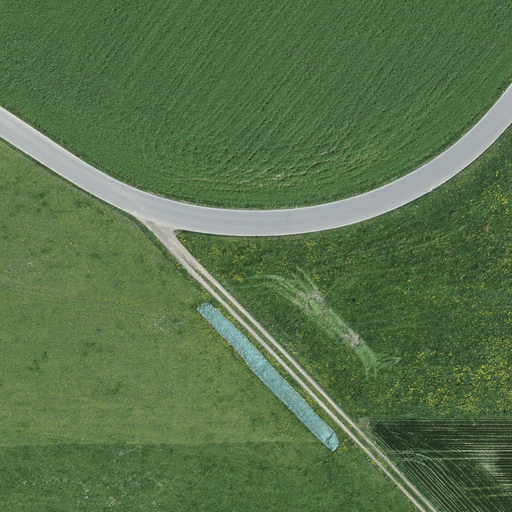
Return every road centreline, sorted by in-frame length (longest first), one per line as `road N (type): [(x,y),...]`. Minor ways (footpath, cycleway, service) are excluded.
road 1 (unclassified): [(511,100),(456,161),(402,192),(296,222),(190,219),(147,206),(77,174),(0,122)]
road 2 (track): [(147,206),(185,260),(428,511)]
